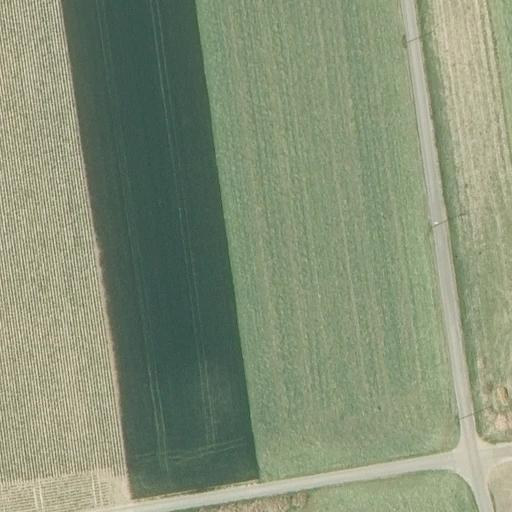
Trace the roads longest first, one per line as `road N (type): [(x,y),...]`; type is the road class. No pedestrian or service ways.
road 1 (unclassified): [(486,511),(456,361),(406,0)]
road 2 (track): [(511,453),(134,511)]
